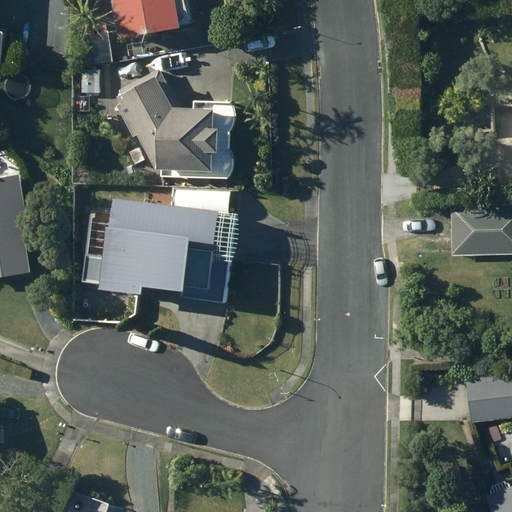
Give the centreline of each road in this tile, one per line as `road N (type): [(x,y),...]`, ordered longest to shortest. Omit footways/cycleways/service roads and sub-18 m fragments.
road 1 (residential): [(342,0),(351,68),(342,443)]
road 2 (residential): [(342,443),(216,425),(114,376)]
